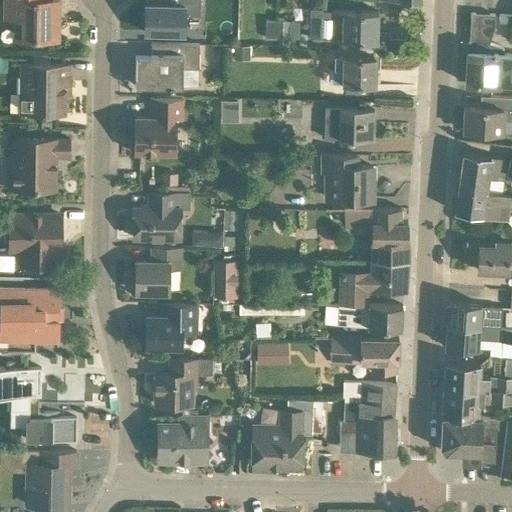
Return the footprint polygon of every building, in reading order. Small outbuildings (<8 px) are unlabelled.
[(41,1),(40,0),(6,0),(6,19),(24,20),(24,40),(57,40),(58,1),(41,1)] [(200,0),(158,0),(159,5),(145,4),(145,33),(184,34),(184,16),(200,17),(200,0)] [(377,11),(357,11),(332,10),(331,40),(376,41),(377,11)] [(496,15),(490,15),(470,14),(469,43),(467,43),(467,55),(468,76),(466,76),(465,81),(465,84),(492,85),(511,86),(511,54),(503,54),(503,47),(491,43),(495,27),(496,15)] [(283,39),(283,21),(266,21),(265,38),(283,39)] [(136,77),(135,87),(183,88),(183,69),(199,69),(199,45),(151,43),(151,57),(135,57),(135,77),(136,77)] [(330,84),(354,84),(374,85),(375,58),(334,57),(334,70),(330,70),(330,84)] [(65,115),(66,88),(71,88),(71,64),(20,63),(20,78),(17,78),(16,95),(20,95),(19,115),(65,115)] [(463,131),(483,132),(503,133),(503,120),(511,120),(511,97),(489,96),(488,108),(464,107),(463,131)] [(183,120),(183,99),(150,98),(150,118),(134,117),(133,153),(176,154),(176,120),(183,120)] [(323,138),(353,139),(373,140),(374,109),(339,108),(324,107),(323,138)] [(70,139),(14,139),(13,190),(56,190),(56,158),(70,158),(70,139)] [(463,153),(458,188),(485,192),(486,191),(487,178),(497,180),(498,175),(503,175),(506,159),(463,153)] [(356,155),(336,154),(323,155),(323,172),(333,172),(333,199),(372,199),(372,182),(376,179),(376,174),(372,171),(372,165),(356,165),(356,155)] [(511,195),(486,191),(485,192),(458,188),(454,212),(508,220),(511,195)] [(190,192),(149,192),(149,208),(133,208),(132,238),(180,238),(181,210),(190,210),(190,192)] [(243,227),(243,208),(224,208),(223,227),(243,227)] [(373,260),(407,260),(408,223),(401,223),(401,209),(401,208),(381,208),(347,208),(347,223),(355,223),(355,225),(373,225),(373,260)] [(56,249),(60,249),(61,215),(10,214),(10,249),(22,249),(21,265),(56,266),(56,249)] [(192,245),(222,244),(221,229),(191,229),(192,245)] [(479,245),(477,271),(508,273),(510,256),(511,255),(511,243),(510,244),(511,243),(495,242),(494,246),(479,245)] [(169,293),(169,269),(180,269),(180,248),(152,247),(151,262),(135,262),(135,292),(169,293)] [(239,261),(218,260),(217,297),(239,297),(239,261)] [(367,303),(367,288),(404,289),(407,260),(373,260),(373,272),(342,271),(341,304),(367,305),(367,303)] [(0,354),(6,354),(7,340),(59,341),(60,290),(7,289),(7,301),(0,301),(0,354)] [(182,333),(190,333),(196,333),(196,303),(169,303),(169,317),(146,317),(146,348),(181,348),(182,333)] [(341,325),(380,328),(400,329),(402,305),(367,303),(367,305),(341,304),(341,325)] [(449,306),(446,308),(445,316),(448,318),(447,325),(499,328),(500,308),(481,306),(481,305),(449,303),(449,306)] [(511,329),(499,328),(447,325),(447,331),(444,333),(444,341),(446,343),(446,347),(478,349),(478,340),(511,342),(511,329)] [(398,361),(398,339),(330,338),(330,361),(373,361),(373,373),(396,373),(396,361),(398,361)] [(288,341),(257,342),(257,363),(289,362),(288,341)] [(212,359),(197,359),(171,358),(170,374),(156,373),(155,405),(192,405),(192,375),(197,375),(212,375),(212,359)] [(445,363),(443,388),(511,392),(511,389),(511,378),(479,377),(480,365),(445,363)] [(0,365),(0,393),(31,394),(30,417),(29,417),(28,441),(76,441),(76,418),(60,418),(60,413),(38,413),(40,368),(42,369),(42,367),(0,365)] [(358,414),(393,415),(396,384),(360,381),(343,381),(342,397),(344,397),(344,402),(359,402),(358,414)] [(511,392),(443,388),(442,416),(477,418),(478,403),(511,405),(511,392)] [(311,433),(321,433),(323,401),(313,400),(311,433)] [(253,427),(252,446),(252,466),(275,466),(275,464),(300,464),(301,412),(282,411),(282,427),(253,427)] [(340,420),(339,444),(355,445),(355,450),(369,451),(393,452),(394,416),(393,415),(358,414),(356,413),(356,420),(340,420)] [(158,458),(175,459),(206,459),(207,415),(181,415),(181,425),(158,424),(158,458)] [(446,452),(461,452),(461,461),(495,463),(496,431),(498,431),(499,420),(482,418),(477,418),(442,416),(440,446),(445,452),(446,452)] [(511,421),(508,421),(501,474),(511,475),(511,421)] [(76,451),(40,451),(3,450),(3,462),(10,470),(28,471),(27,505),(67,506),(68,467),(76,467),(76,451)]
